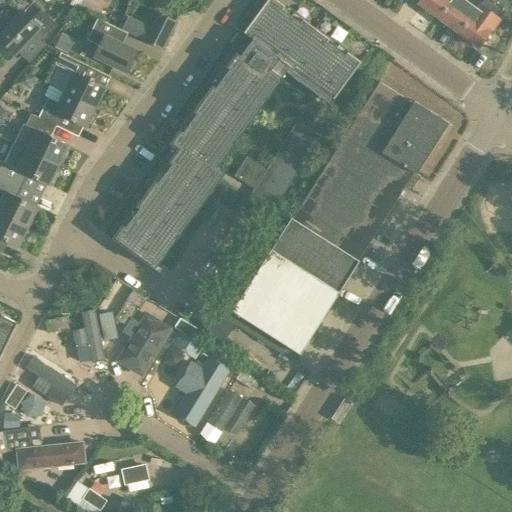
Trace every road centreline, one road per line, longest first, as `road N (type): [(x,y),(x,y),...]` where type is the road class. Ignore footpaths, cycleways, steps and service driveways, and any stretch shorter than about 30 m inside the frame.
road 1 (residential): [(260,493),(501,116)]
road 2 (residential): [(73,234),(131,133),(232,0)]
road 3 (residential): [(73,234),(168,295),(221,209)]
road 4 (residential): [(501,116),(342,0)]
road 5 (residential): [(260,493),(142,423)]
